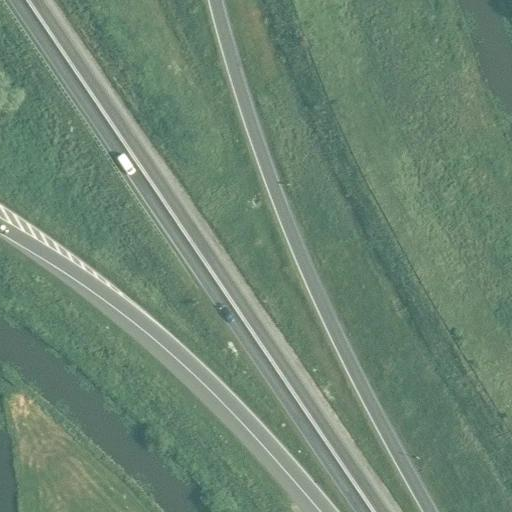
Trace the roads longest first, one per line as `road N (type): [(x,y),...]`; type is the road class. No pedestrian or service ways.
road 1 (trunk): [(383,511),(37,0)]
road 2 (trunk): [(16,0),(361,511)]
road 3 (trunk): [(430,511),(312,284),(251,126),(214,0)]
road 4 (trunk): [(0,224),(94,286),(194,370),(325,511)]
